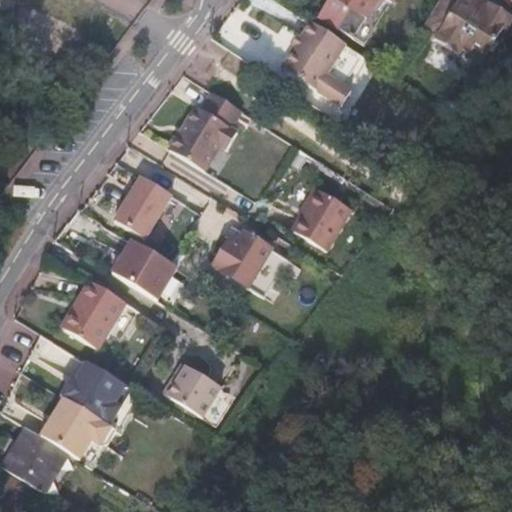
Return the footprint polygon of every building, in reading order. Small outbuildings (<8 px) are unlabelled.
[(334,0),(322,22),(368,49),(396,0),(334,0)] [(479,6),(470,0),(442,0),(424,30),(439,39),(435,44),(459,59),(462,54),(479,64),(493,42),(495,44),(510,19),(492,7),(489,12),(479,6)] [(492,7),(482,1),(479,6),(489,12),(492,7)] [(304,42),(298,52),(285,73),(345,112),(356,94),(347,89),(366,60),(314,26),(304,42)] [(304,42),(300,39),(294,49),(298,52),(304,42)] [(203,111),(197,107),(168,151),(204,173),(221,148),(227,152),(239,134),(232,130),(243,113),(214,94),(203,111)] [(139,176),(113,223),(149,242),(174,194),(139,176)] [(17,186),(7,178),(0,187),(0,200),(4,203),(17,186)] [(356,215),(320,193),(295,234),(331,256),(356,215)] [(235,249),(229,245),(216,265),(250,287),(276,247),(248,229),(242,240),(235,249)] [(242,240),(235,236),(229,245),(235,249),(242,240)] [(182,270),(136,242),(114,278),(170,312),(189,282),(179,275),(182,270)] [(276,247),(250,287),(269,299),(295,260),(276,247)] [(80,302),(85,306),(67,336),(100,356),(129,309),(90,285),(80,302)] [(85,306),(80,302),(61,333),(67,336),(85,306)] [(44,368),(72,378),(79,358),(51,348),(44,368)] [(62,400),(64,401),(104,425),(126,389),(88,366),(74,390),(69,387),(62,400)] [(222,392),(186,371),(168,401),(204,422),(222,392)] [(116,432),(64,401),(41,440),(78,463),(79,463),(90,443),(99,448),(107,447),(116,432)] [(41,440),(29,433),(5,472),(54,503),(78,463),(41,440)] [(79,463),(92,471),(107,447),(99,448),(90,443),(79,463)] [(3,474),(0,478),(0,487),(19,499),(26,488),(3,474)]
